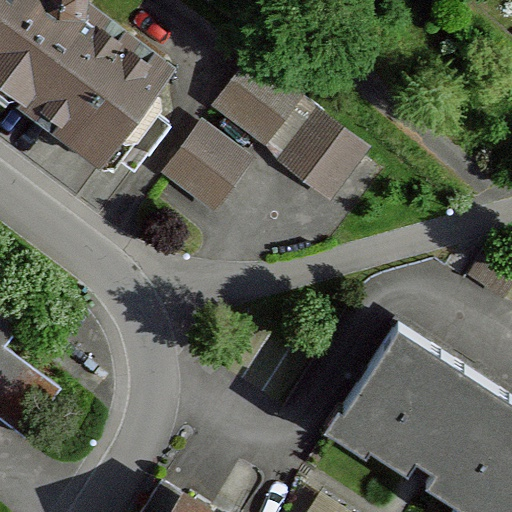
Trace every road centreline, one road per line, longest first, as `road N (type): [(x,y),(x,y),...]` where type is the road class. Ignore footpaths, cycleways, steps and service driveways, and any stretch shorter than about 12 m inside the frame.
road 1 (residential): [(511,211),(306,270),(135,300)]
road 2 (residential): [(92,511),(145,422),(153,388),(151,342),(135,300)]
road 3 (residential): [(135,300),(99,260),(0,186)]
